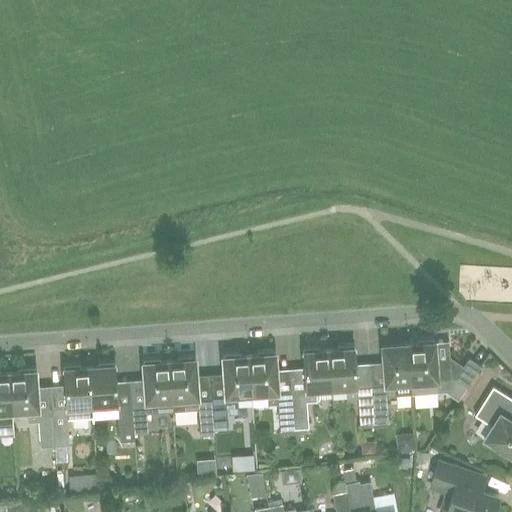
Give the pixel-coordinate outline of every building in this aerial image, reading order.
[(417,343),(408,343),(411,382),(412,393),(411,382),(454,379),(460,370),(450,363),(436,364),(434,337),(416,338),(417,343)] [(371,384),(369,362),(355,363),(354,342),(336,344),(337,348),(328,349),(331,388),(346,386),(347,398),(357,398),(359,424),(373,423),(371,384)] [(412,393),(411,382),(408,343),(382,345),(385,383),(371,384),(373,423),(388,422),(386,395),(397,394),(412,393)] [(331,388),(328,349),(320,350),(319,345),(302,346),(305,394),(291,395),(293,428),(308,427),(306,401),(317,401),(316,389),(331,388)] [(291,395),(277,396),(274,348),(257,349),(257,354),(248,355),(251,393),(266,392),(267,404),(277,403),(279,429),(293,428),(291,395)] [(251,393),(248,355),(240,355),(239,351),(222,352),(225,400),(212,401),(214,430),(226,429),(226,425),(227,425),(226,407),(237,406),(236,394),(251,393)] [(198,402),(194,354),(177,355),(177,360),(169,360),(171,399),(172,411),(198,409),(199,435),(214,434),(214,430),(212,401),(198,402)] [(172,411),(171,399),(169,360),(160,361),(160,356),(142,357),(146,406),(132,407),(133,432),(148,431),(147,413),(157,412),(172,411)] [(466,387),(480,366),(468,358),(460,370),(454,379),(466,387)] [(117,403),(115,369),(114,360),(97,361),(97,366),(89,366),(91,405),(117,403)] [(91,405),(89,366),(80,367),(80,362),(62,363),(66,411),(52,413),(54,446),(55,445),(55,437),(69,436),(68,419),(78,418),(78,406),(91,405)] [(38,414),(35,369),(35,365),(17,367),(18,371),(9,372),(12,410),(28,409),(29,421),(39,421),(41,446),(54,446),(52,413),(38,414)] [(0,411),(12,410),(9,372),(0,373),(0,368),(0,367),(0,411)] [(222,368),(203,369),(203,386),(223,386),(222,368)] [(511,398),(492,386),(474,415),(491,425),(484,437),(511,455),(511,420),(508,418),(511,411),(511,398)] [(133,432),(132,407),(117,408),(120,441),(129,440),(130,448),(124,451),(125,460),(131,463),(135,462),(134,440),(133,432)] [(243,458),(259,456),(257,438),(241,440),(243,458)] [(485,475),(438,460),(431,480),(453,488),(450,496),(448,496),(443,498),(439,510),(440,511),(492,511),(498,495),(481,489),(485,475)] [(72,477),(100,475),(99,465),(72,467),(72,477)] [(346,490),(350,511),(392,511),(390,511),(375,511),(369,480),(359,482),(358,480),(355,480),(352,467),(342,469),(346,490)] [(350,511),(346,490),(332,493),(335,511),(350,511)] [(295,511),(295,508),(283,510),(282,503),(268,506),(269,511),(295,511)]
